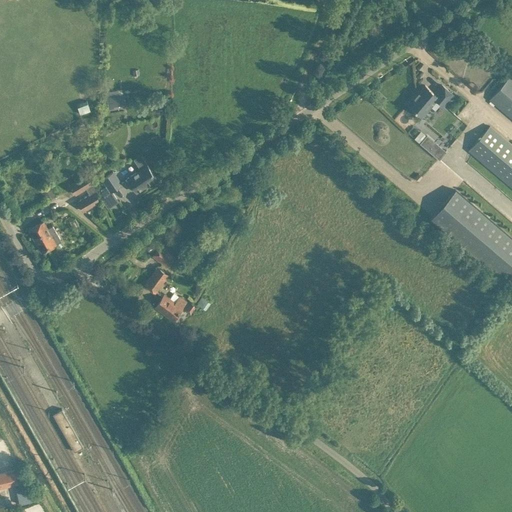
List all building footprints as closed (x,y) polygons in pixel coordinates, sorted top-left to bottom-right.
[(501,86),(490,99),(511,118),(511,77),(510,75),(501,86)] [(406,103),(415,110),(425,119),(432,111),(429,108),(437,99),(444,105),(453,94),(442,84),(434,93),(424,84),(419,90),(418,89),(406,103)] [(115,94),(116,105),(126,103),(125,93),(115,94)] [(76,104),(80,113),(89,110),(86,101),(76,104)] [(511,144),(490,126),(469,150),(470,151),(511,187),(511,144)] [(419,142),(438,159),(446,150),(426,133),(419,142)] [(407,172),(423,156),(419,153),(404,168),(407,172)] [(127,178),(136,191),(156,178),(147,164),(127,178)] [(105,195),(101,197),(108,207),(118,201),(111,191),(122,184),(121,182),(113,171),(102,178),(107,185),(101,189),(105,195)] [(86,173),(69,183),(76,194),(86,188),(85,187),(92,183),(86,173)] [(89,193),(77,200),(83,210),(98,202),(96,189),(96,181),(92,183),(85,187),(86,188),(89,193)] [(50,183),(40,189),(46,200),(56,195),(50,183)] [(502,280),(511,268),(511,236),(456,188),(430,217),(502,280)] [(37,223),(29,228),(42,251),(51,246),(56,243),(61,240),(60,239),(53,225),(47,228),(44,223),(43,220),(37,223)] [(152,255),(167,267),(175,256),(160,244),(152,255)] [(158,266),(145,284),(155,291),(168,274),(158,266)] [(163,297),(155,306),(173,320),(179,312),(188,300),(181,295),(180,296),(174,292),(170,297),(165,293),(164,295),(163,297)] [(206,309),(211,302),(202,296),(197,304),(206,309)] [(83,446),(62,408),(53,413),(75,451),(83,446)] [(0,487),(18,483),(14,469),(0,472),(0,487)] [(19,486),(15,487),(17,495),(30,492),(28,483),(19,486)]
